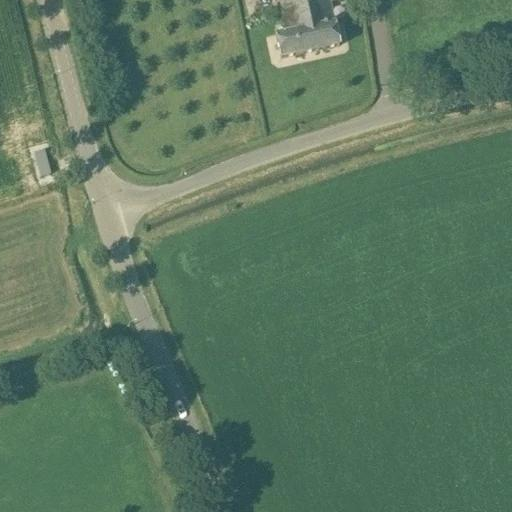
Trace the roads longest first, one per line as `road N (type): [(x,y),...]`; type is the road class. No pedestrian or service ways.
road 1 (unclassified): [(107,217),(267,155),(511,89)]
road 2 (tertiary): [(224,511),(107,217)]
road 3 (tertiary): [(107,217),(47,0)]
